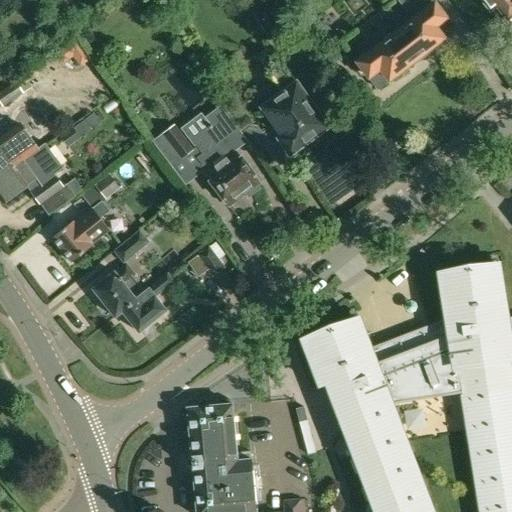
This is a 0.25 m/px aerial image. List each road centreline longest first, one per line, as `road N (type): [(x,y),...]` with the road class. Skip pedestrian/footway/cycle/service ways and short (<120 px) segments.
road 1 (tertiary): [(511,118),(85,443)]
road 2 (secondary): [(85,443),(0,285)]
